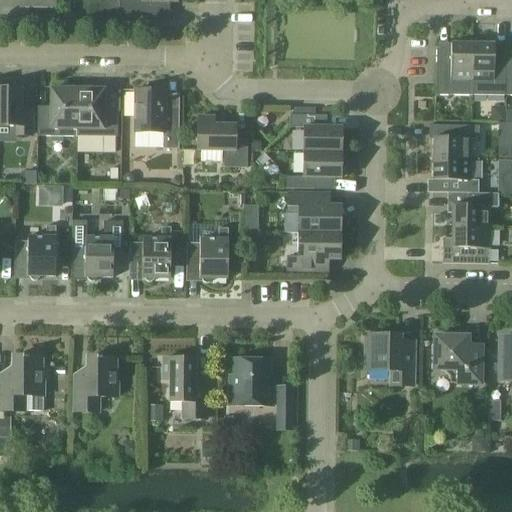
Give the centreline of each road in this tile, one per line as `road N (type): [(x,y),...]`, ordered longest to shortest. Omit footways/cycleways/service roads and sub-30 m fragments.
road 1 (residential): [(318,321),(0,315)]
road 2 (residential): [(212,59),(0,54)]
road 3 (residential): [(373,290),(375,93)]
road 4 (residential): [(315,511),(318,321)]
road 5 (residential): [(375,93),(234,90),(222,85),(212,59)]
road 6 (residential): [(375,93),(392,64),(404,12),(482,7)]
road 7 (residential): [(511,293),(373,290)]
